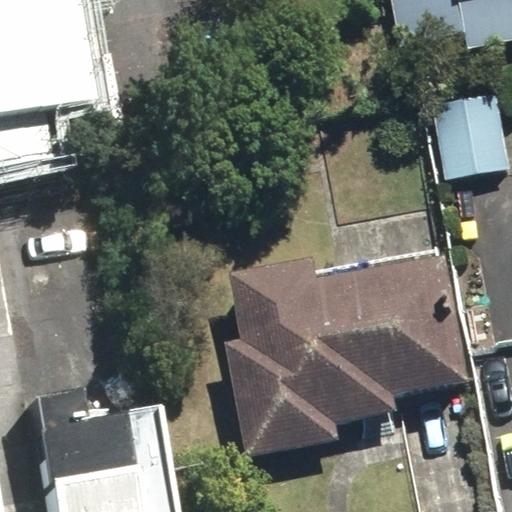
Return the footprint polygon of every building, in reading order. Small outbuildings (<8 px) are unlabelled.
[(0,0),(0,140),(62,126),(41,0),(0,0)] [(511,0),(387,0),(399,60),(511,38),(511,0)] [(498,96),(438,102),(446,179),(506,172),(498,96)] [(468,390),(445,265),(317,288),(314,268),(232,283),(244,348),(225,351),(246,464),(340,447),(337,429),(399,418),(397,403),(468,390)] [(165,511),(146,414),(79,426),(73,395),(26,404),(32,437),(24,438),(37,511),(165,511)]
